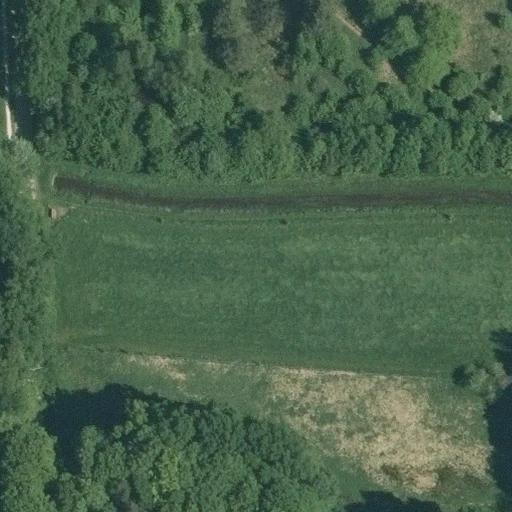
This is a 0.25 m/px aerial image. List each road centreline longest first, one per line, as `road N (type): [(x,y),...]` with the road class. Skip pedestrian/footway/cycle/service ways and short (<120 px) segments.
road 1 (track): [(52,511),(26,399),(18,0)]
road 2 (unknown): [(511,176),(172,182),(0,151)]
